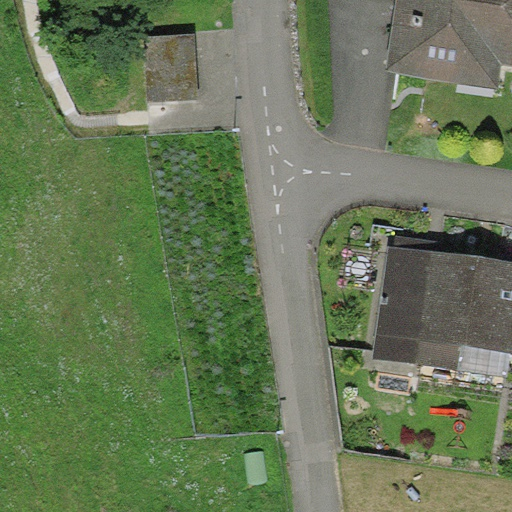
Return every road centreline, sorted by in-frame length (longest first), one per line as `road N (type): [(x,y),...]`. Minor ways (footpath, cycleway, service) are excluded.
road 1 (unclassified): [(319,511),(274,167)]
road 2 (residential): [(274,167),(511,194)]
road 3 (unclassified): [(274,167),(264,0)]
